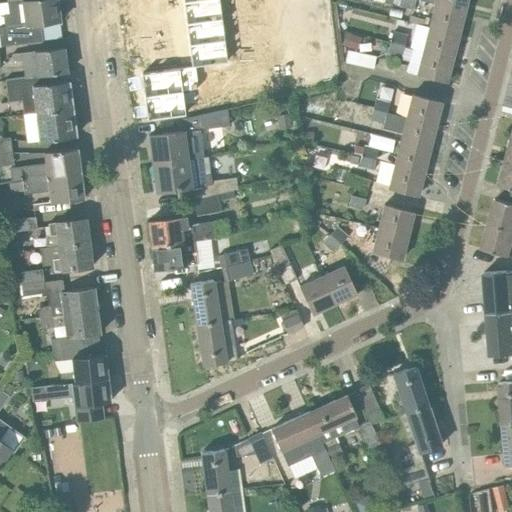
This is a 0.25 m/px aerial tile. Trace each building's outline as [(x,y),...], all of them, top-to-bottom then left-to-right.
[(0,46),(1,47),(43,42),(40,24),(61,22),(57,0),(23,0),(8,2),(9,13),(4,14),(5,21),(5,27),(0,27),(0,46)] [(233,0),(218,0),(184,5),(186,25),(236,19),(233,0)] [(413,11),(415,0),(413,0),(399,0),(398,6),(398,7),(413,11)] [(435,4),(464,12),(467,0),(413,0),(415,0),(435,4)] [(458,35),(464,12),(435,4),(430,28),(458,35)] [(238,40),(236,19),(186,25),(189,46),(238,40)] [(285,33),(284,26),(272,27),(273,35),(285,33)] [(453,58),(458,35),(430,28),(424,51),(453,58)] [(360,38),(346,32),(341,44),(355,50),(360,38)] [(404,47),(407,36),(392,32),(389,43),(404,47)] [(286,41),(285,33),(273,35),(274,43),(286,41)] [(238,40),(189,46),(193,68),(241,61),(238,40)] [(389,43),(387,54),(401,58),(404,47),(389,43)] [(418,71),(423,47),(416,46),(412,70),(418,71)] [(9,81),(27,79),(27,78),(68,73),(64,48),(12,54),(14,62),(23,61),(26,78),(8,81),(9,81)] [(446,83),(453,58),(424,51),(418,75),(446,83)] [(372,70),(375,58),(351,53),(348,65),(372,70)] [(182,91),(179,69),(143,74),(146,95),(182,91)] [(291,76),(290,69),(279,70),(280,78),(291,76)] [(293,91),(291,76),(280,78),(281,93),(293,91)] [(37,114),(72,109),(72,106),(72,103),(72,97),(70,95),(68,81),(29,86),(27,79),(9,81),(11,102),(35,99),(37,114)] [(195,90),(182,91),(146,96),(149,117),(198,110),(195,90)] [(407,119),(435,126),(442,102),(413,94),(407,119)] [(373,110),(387,114),(390,103),(375,100),(373,110)] [(72,109),(37,114),(41,141),(75,137),(74,122),(75,120),(74,114),(72,112),(72,109)] [(221,112),(195,118),(197,131),(229,126),(227,110),(221,112)] [(387,114),(373,110),(370,121),(383,125),(382,130),(402,135),(401,142),(430,149),(435,126),(407,119),(387,114)] [(288,114),(276,116),(279,130),(290,128),(288,114)] [(153,164),(188,159),(184,131),(149,136),(153,164)] [(314,143),(313,131),(304,132),(306,144),(314,143)] [(0,153),(12,152),(11,138),(0,139),(0,153)] [(424,172),(430,149),(401,142),(395,165),(424,172)] [(361,156),(376,159),(378,150),(363,146),(354,144),(352,153),(361,156)] [(31,180),(81,174),(77,149),(45,153),(46,164),(10,169),(12,182),(21,181),(31,180)] [(373,172),(376,159),(361,156),(358,168),(373,172)] [(193,200),(217,195),(234,191),(238,190),(236,178),(211,181),(208,157),(188,159),(153,164),(156,193),(192,188),(193,200)] [(511,161),(506,160),(500,185),(511,188),(511,161)] [(418,197),(424,172),(395,165),(389,189),(418,197)] [(21,181),(12,182),(9,182),(11,192),(24,191),(24,195),(49,192),(51,203),(84,199),(81,174),(31,180),(21,181)] [(366,193),(370,181),(347,174),(343,186),(366,193)] [(234,191),(217,195),(219,202),(235,198),(234,191)] [(217,195),(193,200),(197,216),(221,210),(219,202),(217,195)] [(363,211),(366,200),(351,196),(348,207),(363,211)] [(489,225),(511,231),(511,203),(496,199),(489,225)] [(379,229),(408,236),(414,212),(385,205),(379,229)] [(183,242),(183,243),(194,241),(214,239),(212,222),(194,225),(193,216),(148,222),(152,247),(183,242)] [(13,220),(14,224),(14,230),(14,232),(37,229),(36,217),(13,220)] [(47,248),(90,243),(87,219),(49,224),(50,235),(46,236),(47,248)] [(511,231),(489,225),(482,249),(508,256),(511,257),(511,231)] [(341,246),(348,237),(337,228),(330,236),(341,246)] [(402,260),(408,236),(379,229),(373,252),(402,260)] [(322,245),(333,255),(341,246),(330,236),(322,245)] [(194,241),(183,243),(183,242),(152,247),(155,270),(197,264),(196,253),(194,241)] [(90,243),(47,248),(49,261),(53,260),(55,271),(93,267),(90,243)] [(285,285),(297,279),(281,245),(270,251),(285,285)] [(222,268),(246,262),(243,250),(219,255),(222,268)] [(246,262),(222,268),(225,282),(253,275),(251,265),(259,263),(258,259),(250,261),(246,262)] [(323,277),(335,304),(357,294),(345,266),(323,277)] [(10,286),(21,284),(44,281),(43,270),(20,273),(19,269),(8,271),(10,286)] [(511,312),(511,270),(507,271),(484,273),(487,315),(511,312)] [(312,314),(335,304),(323,277),(299,287),(312,314)] [(40,318),(97,311),(94,288),(63,292),(62,279),(44,281),(21,284),(23,296),(46,293),(48,292),(49,294),(50,306),(39,308),(40,318)] [(197,325),(220,321),(214,280),(190,284),(197,325)] [(66,325),(68,337),(51,339),(52,351),(83,346),(81,336),(100,333),(97,311),(40,318),(42,329),(66,325)] [(287,335),(304,328),(296,311),(278,314),(287,335)] [(511,312),(487,315),(490,356),(511,354),(511,312)] [(220,321),(197,325),(203,366),(226,362),(237,362),(231,320),(220,321)] [(38,352),(36,340),(28,341),(30,353),(38,352)] [(84,357),(83,346),(52,351),(54,363),(72,360),(74,370),(60,372),(61,384),(75,382),(107,378),(104,354),(84,357)] [(407,413),(428,406),(415,366),(393,374),(407,413)] [(23,381),(22,371),(11,372),(12,382),(23,381)] [(109,389),(107,378),(75,382),(61,384),(30,388),(33,402),(74,397),(77,422),(107,418),(104,403),(111,402),(110,398),(111,396),(110,391),(109,389)] [(511,423),(511,381),(499,383),(503,424),(511,423)] [(0,464),(11,449),(0,442),(0,436),(4,430),(0,427),(0,409),(15,389),(5,382),(0,389),(0,464)] [(356,392),(370,423),(371,426),(384,420),(369,386),(356,392)] [(309,412),(326,449),(330,459),(331,460),(344,454),(336,437),(359,427),(354,417),(357,416),(347,395),(309,412)] [(428,406),(407,413),(417,443),(409,446),(416,465),(399,470),(405,486),(429,478),(420,452),(441,445),(428,406)] [(315,466),(330,459),(326,449),(309,412),(271,429),(281,451),(288,466),(311,456),(315,466)] [(379,444),(371,426),(370,423),(359,428),(369,449),(379,444)] [(511,423),(503,424),(507,466),(511,465),(511,423)] [(264,459),(276,455),(268,434),(256,439),(264,459)] [(207,494),(230,491),(225,450),(201,453),(207,494)] [(427,479),(417,483),(422,498),(432,494),(427,479)] [(498,500),(506,498),(503,485),(494,488),(498,500)] [(478,511),(492,511),(490,490),(476,494),(478,511)] [(232,511),(230,491),(207,494),(209,511),(232,511)] [(369,511),(375,509),(368,495),(355,502),(360,511),(369,511)] [(506,498),(498,500),(500,511),(501,511),(509,510),(506,498)]
